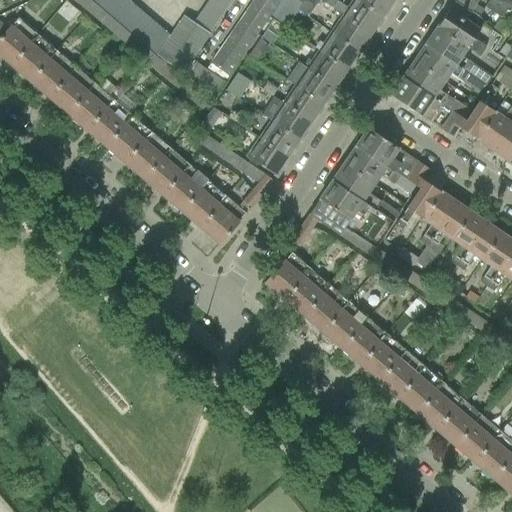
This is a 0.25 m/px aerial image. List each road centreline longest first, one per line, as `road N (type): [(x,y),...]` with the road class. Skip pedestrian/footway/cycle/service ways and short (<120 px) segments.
road 1 (tertiary): [(452,511),(216,305)]
road 2 (tertiary): [(216,305),(0,123)]
road 3 (residential): [(216,305),(359,100)]
road 4 (residential): [(511,203),(359,100)]
road 5 (residential): [(359,100),(427,0)]
